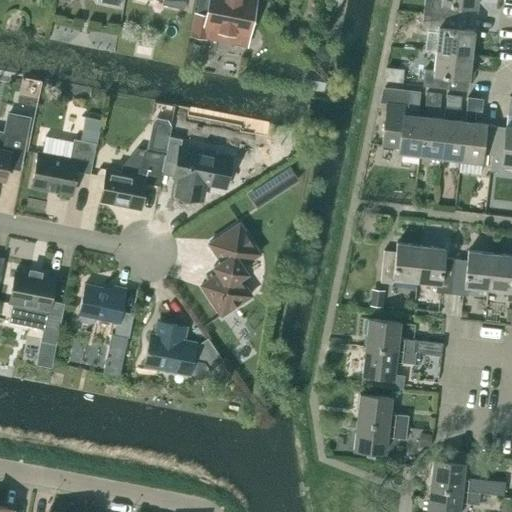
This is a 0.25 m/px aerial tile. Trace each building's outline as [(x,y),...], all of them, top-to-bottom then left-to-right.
[(163,0),(163,4),(185,9),(186,0),(163,0)] [(209,0),(207,16),(197,14),(193,35),(205,37),(207,27),(220,30),(222,32),(231,34),(233,32),(248,35),(254,0),(209,0)] [(477,8),(477,0),(425,0),(424,13),(458,16),(459,6),(477,8)] [(436,47),(436,51),(472,55),(474,31),(456,29),(458,16),(424,13),(422,30),(438,32),(436,47)] [(317,47),(315,55),(322,61),(330,58),(332,50),(325,44),(317,47)] [(436,51),(434,70),(425,69),(423,85),(449,89),(451,77),(469,79),(472,55),(436,51)] [(304,89),(324,92),(326,81),(312,68),(309,67),(304,89)] [(382,86),(381,94),(387,95),(381,145),(399,147),(399,152),(419,154),(424,116),(415,115),(417,103),(420,103),(422,91),(382,86)] [(426,92),(425,104),(440,106),(441,93),(426,92)] [(460,108),(462,96),(447,94),(445,107),(444,118),(439,157),(460,159),(465,121),(455,119),(457,108),(460,108)] [(468,97),(466,109),(480,111),(482,98),(468,97)] [(0,179),(5,180),(8,168),(9,161),(21,164),(27,136),(31,116),(7,112),(3,132),(0,131),(0,179)] [(444,118),(424,116),(419,154),(439,157),(444,118)] [(85,117),(83,128),(99,132),(102,120),(85,117)] [(486,123),(465,121),(460,159),(482,161),(483,154),(486,124),(486,123)] [(167,150),(170,135),(172,126),(157,123),(155,132),(152,147),(167,150)] [(496,125),(486,124),(483,154),(491,155),(492,155),(496,125)] [(505,126),(496,125),(492,155),(501,156),(502,156),(505,126)] [(502,156),(501,164),(511,164),(511,126),(505,126),(502,156)] [(163,173),(180,177),(177,193),(203,198),(206,182),(227,186),(232,156),(181,146),(183,138),(170,135),(163,173)] [(39,152),(33,185),(73,193),(77,170),(91,173),(97,142),(75,138),(74,141),(46,136),(43,152),(39,152)] [(278,143),(259,156),(270,172),(289,160),(278,143)] [(121,171),(108,168),(101,199),(141,207),(146,182),(160,185),(166,153),(146,149),(137,147),(121,169),(121,171)] [(501,156),(492,155),(491,155),(490,172),(499,173),(501,156)] [(283,171),(263,183),(272,197),(292,184),(283,171)] [(215,265),(220,272),(202,284),(222,314),(252,294),(240,276),(248,271),(243,264),(260,252),(240,222),(210,242),(222,259),(215,265)] [(394,277),(418,280),(422,245),(398,242),(397,251),(386,250),(386,248),(385,248),(381,281),(394,282),(394,277)] [(418,280),(437,282),(436,291),(452,293),(456,258),(444,257),(446,247),(422,245),(418,280)] [(468,259),(456,258),(452,293),(469,295),(470,286),(489,288),(493,253),(469,250),(468,259)] [(511,299),(511,254),(493,253),(489,288),(508,290),(507,299),(511,299)] [(9,322),(56,332),(59,332),(65,303),(51,300),(56,277),(41,274),(42,271),(31,269),(31,272),(16,269),(10,302),(13,302),(9,322)] [(86,283),(79,313),(81,313),(80,317),(83,320),(91,322),(94,320),(95,316),(118,321),(116,333),(111,332),(103,372),(120,376),(128,336),(130,336),(134,313),(123,310),(128,288),(111,284),(110,288),(86,283)] [(370,305),(383,307),(385,290),(372,288),(370,305)] [(0,305),(0,317),(3,318),(4,313),(8,314),(9,308),(0,305)] [(441,354),(442,343),(417,339),(398,337),(400,322),(369,318),(366,345),(416,351),(441,354)] [(211,369),(224,360),(209,337),(200,343),(185,339),(187,326),(158,320),(156,334),(151,333),(145,364),(191,373),(194,359),(205,361),(211,369)] [(366,345),(362,373),(361,383),(403,388),(404,375),(394,374),(396,361),(414,363),(416,351),(366,345)] [(360,393),(357,420),(407,426),(409,415),(390,412),(392,397),(360,393)] [(357,420),(354,449),(385,452),(387,437),(406,439),(407,426),(357,420)] [(421,433),(420,445),(430,446),(432,435),(421,433)] [(433,459),(430,486),(504,494),(505,483),(481,480),(463,478),(464,463),(462,462),(463,453),(448,451),(446,461),(433,459)] [(478,504),(480,492),(504,495),(504,494),(430,486),(427,511),(459,511),(460,502),(478,504)] [(511,511),(511,497),(502,496),(500,511),(511,511)]
